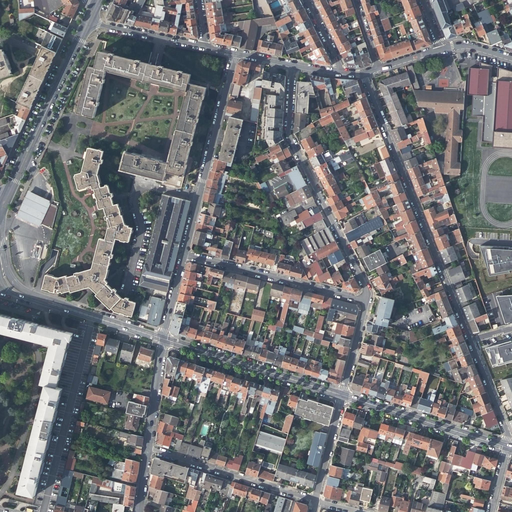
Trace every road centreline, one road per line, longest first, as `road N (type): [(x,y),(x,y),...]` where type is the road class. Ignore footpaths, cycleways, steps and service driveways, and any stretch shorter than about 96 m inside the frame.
road 1 (residential): [(361,73),(469,340)]
road 2 (residential): [(292,65),(286,132),(366,301)]
road 3 (residential): [(182,253),(233,52)]
road 4 (residential): [(0,207),(85,20)]
road 5 (residential): [(366,301),(182,253)]
road 6 (residential): [(342,394),(163,338)]
road 7 (residential): [(0,492),(38,354),(0,344)]
road 8 (residential): [(314,499),(147,447)]
road 9 (residential): [(506,446),(342,394)]
